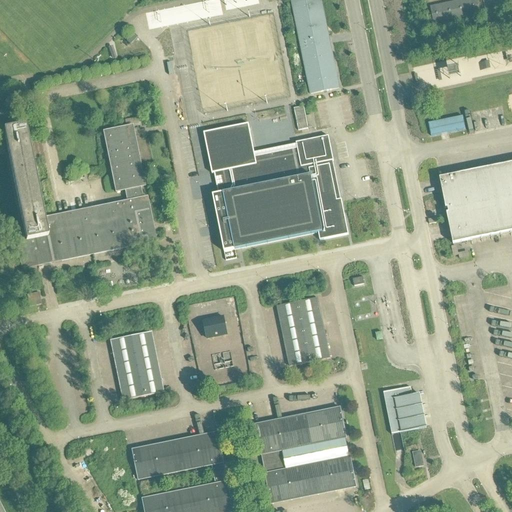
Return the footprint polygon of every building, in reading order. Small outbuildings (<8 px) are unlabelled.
[(291,0),(310,96),(339,90),(320,0),(291,0)] [(470,0),(430,8),(434,26),(480,16),(476,0),(470,0)] [(127,44),(131,48),(139,41),(135,37),(127,44)] [(294,111),(299,134),(309,131),(304,109),(294,111)] [(429,124),(431,137),(465,130),(463,117),(429,124)] [(249,125),(205,134),(213,173),(215,172),(219,193),(213,195),(227,262),(238,260),(236,250),(319,233),(320,241),(348,236),(342,202),(341,203),(333,164),(334,164),(329,139),(296,145),(297,149),(293,150),(293,148),(266,154),(267,157),(256,159),(249,125)] [(15,238),(21,270),(156,243),(147,198),(142,199),(140,189),(144,188),(132,127),(103,133),(115,194),(125,192),(127,202),(43,219),(25,126),(3,131),(24,236),(15,238)] [(447,214),(453,245),(511,232),(511,164),(440,179),(446,210),(448,209),(449,214),(447,214)] [(353,281),(354,288),(364,285),(363,278),(353,281)] [(277,308),(289,368),(330,360),(318,299),(277,308)] [(228,336),(224,319),(204,323),(207,340),(228,336)] [(110,342),(123,402),(163,394),(150,334),(110,342)] [(410,388),(383,394),(392,436),(427,429),(420,395),(412,396),(410,388)] [(265,475),(271,506),(356,488),(350,458),(350,459),(286,472),(282,452),(346,439),(346,440),(346,439),(340,409),(255,426),(261,457),(262,456),(265,475)] [(139,482),(139,481),(212,466),(216,486),(143,501),(143,500),(142,501),(144,511),(233,511),(227,483),(223,464),(224,464),(217,434),(132,452),(139,482)] [(413,455),(416,469),(423,467),(420,453),(413,455)]
